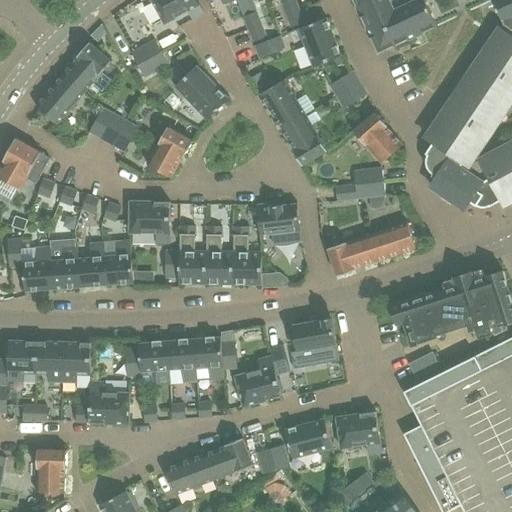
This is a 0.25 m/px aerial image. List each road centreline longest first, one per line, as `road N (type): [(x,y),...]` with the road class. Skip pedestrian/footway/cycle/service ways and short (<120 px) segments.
road 1 (residential): [(324,299),(170,322),(0,321)]
road 2 (residential): [(149,434),(242,423),(365,389),(348,294)]
road 3 (residential): [(336,0),(402,114),(419,191),(459,258)]
road 4 (residential): [(0,115),(113,182),(187,188)]
road 5 (residential): [(0,434),(149,434)]
road 6 (tertiary): [(0,109),(98,0)]
road 7 (residential): [(292,170),(324,299)]
